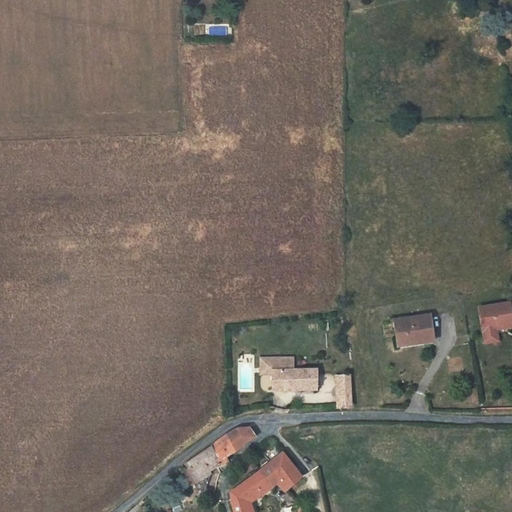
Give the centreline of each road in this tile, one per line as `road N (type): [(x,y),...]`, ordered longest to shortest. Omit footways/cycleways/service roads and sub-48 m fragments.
road 1 (unclassified): [(511,420),(272,419)]
road 2 (unclassified): [(272,419),(216,433),(115,511)]
